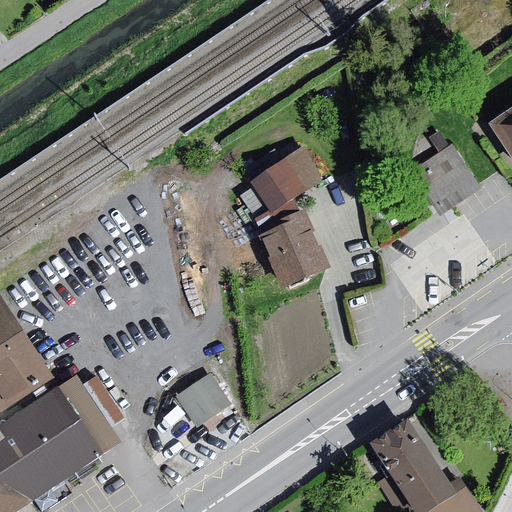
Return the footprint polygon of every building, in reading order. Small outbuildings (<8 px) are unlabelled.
[(511,114),(484,130),(511,176),(511,114)] [(475,185),(450,147),(413,171),(438,209),(475,185)] [(305,149),(248,188),(253,195),(240,201),(256,232),(320,185),(305,149)] [(256,242),(277,293),(325,274),(298,218),(272,227),(278,235),(256,242)] [(0,313),(0,424),(51,392),(0,313)] [(208,378),(174,403),(193,431),(228,408),(208,378)] [(73,382),(0,431),(0,511),(19,511),(114,450),(106,435),(122,423),(94,379),(77,391),(73,382)] [(408,422),(365,450),(392,507),(395,511),(476,511),(454,485),(443,491),(408,422)]
